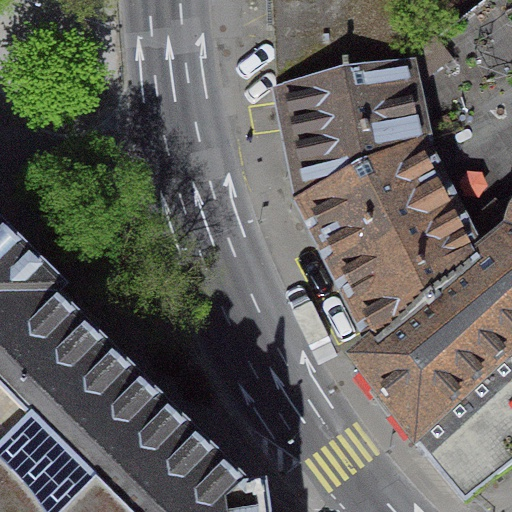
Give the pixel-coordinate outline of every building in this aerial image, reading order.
[(284,0),(285,15),(278,15),(283,100),(394,78),(390,8),(375,9),(374,0),(284,0)] [(295,155),(306,210),(465,126),(508,210),(511,207),(511,1),(511,0),(495,0),(394,78),(283,100),(295,155)] [(511,239),(497,218),(508,210),(465,126),(306,210),(305,211),(341,282),(377,354),(358,368),(360,371),(511,252),(511,239)] [(63,310),(0,246),(0,511),(263,511),(262,506),(247,508),(55,317),(63,310)] [(511,252),(360,371),(388,409),(416,446),(511,361),(511,252)] [(511,361),(416,446),(441,476),(465,505),(473,499),(472,498),(511,466),(511,361)]
